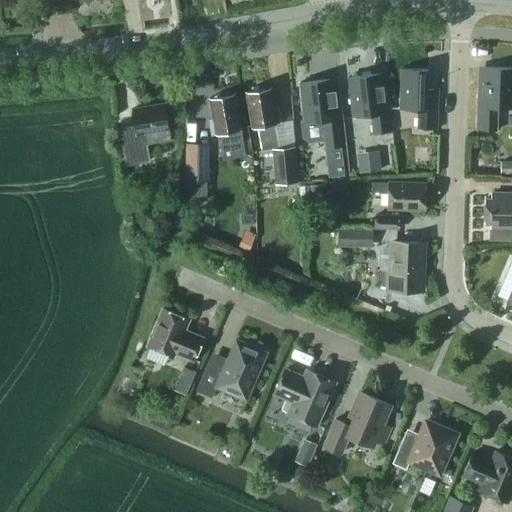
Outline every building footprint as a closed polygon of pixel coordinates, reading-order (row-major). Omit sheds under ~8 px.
[(511,107),(511,67),(480,66),(478,130),(497,130),(498,107),(511,107)] [(419,128),(438,129),(439,95),(439,88),(428,87),(429,69),(402,68),(401,109),(419,109),(419,128)] [(393,131),(389,98),(387,72),(349,76),(354,117),(372,115),(374,133),(393,131)] [(338,78),(327,79),(300,82),(304,108),(305,119),(305,123),(323,120),(326,140),(330,175),(349,173),(338,78)] [(258,124),(262,149),(272,149),(276,184),(299,182),(295,146),(278,147),(275,122),(281,121),(279,107),(275,107),(272,87),(246,90),(251,125),(258,124)] [(236,92),(209,97),(213,118),(209,119),(212,133),(218,132),(223,160),(247,155),(236,92)] [(147,142),(171,137),(165,102),(132,108),(135,121),(123,123),(130,158),(149,154),(147,142)] [(202,161),(202,142),(185,142),(186,161),(186,180),(211,179),(210,161),(202,161)] [(380,154),(358,157),(360,173),(382,170),(380,154)] [(511,173),(511,160),(502,160),(501,173),(511,173)] [(390,182),(373,182),(372,192),(389,192),(389,208),(425,209),(426,183),(390,182)] [(310,185),(312,205),(326,204),(324,184),(310,185)] [(491,223),(491,229),(492,229),(491,238),(511,238),(511,193),(492,193),(492,199),(486,199),(485,223),(491,223)] [(164,203),(167,228),(184,226),(180,201),(164,203)] [(375,228),(399,229),(400,215),(376,214),(375,228)] [(373,229),(339,228),(338,246),(373,247),(373,229)] [(256,234),(246,230),(239,248),(249,252),(256,234)] [(406,284),(422,285),(424,242),(393,241),(392,272),(388,272),(387,289),(406,289),(406,284)] [(511,262),(498,295),(509,300),(509,302),(511,303),(511,262)] [(176,352),(194,360),(204,338),(185,330),(190,319),(164,308),(148,345),(174,356),(176,352)] [(217,387),(247,400),(267,352),(237,339),(225,366),(210,359),(197,390),(213,397),(217,387)] [(198,369),(185,364),(175,389),(187,394),(198,369)] [(307,369),(304,376),(286,368),(275,393),(293,401),(287,413),(317,426),(336,382),(307,369)] [(376,441),(385,444),(392,428),(383,424),(391,405),(360,392),(347,423),(336,418),(325,446),(341,453),(349,434),(374,445),(376,441)] [(410,461),(440,473),(457,434),(426,420),(417,442),(404,437),(393,463),(407,469),(410,461)] [(304,439),(300,448),(313,454),(317,444),(304,439)] [(480,490),(508,502),(511,492),(511,456),(497,450),(493,460),(473,452),(463,475),(483,483),(480,490)] [(443,511),(472,511),(475,506),(450,496),(443,511)]
